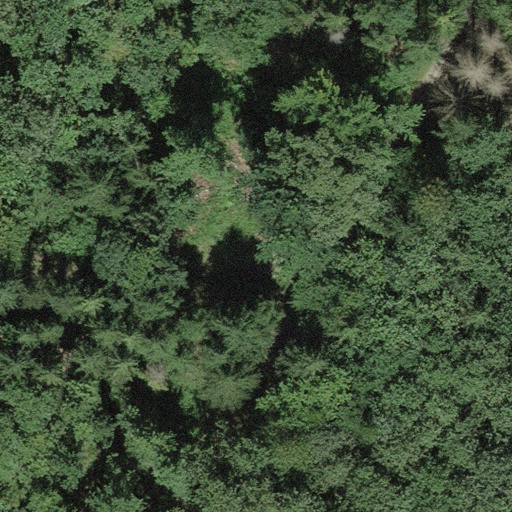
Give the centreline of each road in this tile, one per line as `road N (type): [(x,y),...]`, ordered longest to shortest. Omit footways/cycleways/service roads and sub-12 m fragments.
road 1 (track): [(0,271),(196,284),(255,279),(300,256),(349,207),(474,0)]
road 2 (track): [(178,511),(244,401),(290,304),(300,256)]
